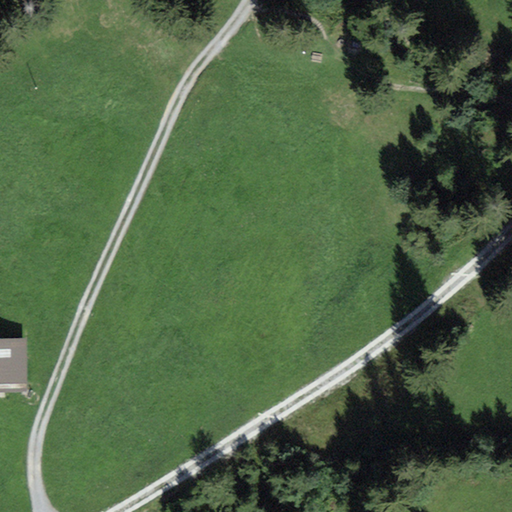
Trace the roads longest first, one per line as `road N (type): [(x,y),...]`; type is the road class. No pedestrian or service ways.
road 1 (track): [(42,511),(34,436),(182,90),(251,0)]
road 2 (track): [(117,511),(411,328),(511,230)]
